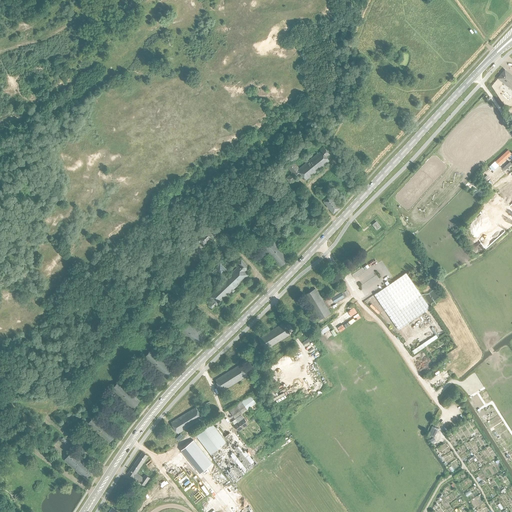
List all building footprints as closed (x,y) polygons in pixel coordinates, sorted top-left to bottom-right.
[(498,78),(511,89),(511,75),(505,70),(498,78)] [(292,159),(285,164),(292,173),(286,177),(290,183),(301,174),(306,179),(329,160),(328,158),(327,157),(330,155),(323,146),(320,149),(321,150),(299,168),(292,159)] [(497,163),(506,154),(508,156),(511,153),(508,149),(495,161),(497,163)] [(327,205),(327,206),(329,209),(330,209),(333,213),(339,208),(330,196),(324,201),(327,205)] [(381,227),(376,221),(372,225),(377,230),(381,227)] [(203,246),(212,238),(214,240),(222,249),(227,245),(218,236),(216,234),(221,230),(214,223),(193,243),(200,251),(204,247),(203,246)] [(270,237),(260,245),(280,267),(289,259),(270,237)] [(193,244),(185,251),(195,262),(203,254),(193,244)] [(206,289),(203,292),(201,295),(206,301),(209,298),(212,302),(209,305),(211,308),(215,305),(216,305),(231,291),(232,292),(234,290),(233,289),(248,274),(245,271),(248,267),(241,260),(237,263),(239,265),(228,276),(225,273),(228,270),(220,262),(213,269),(221,276),(224,280),(210,293),(206,289)] [(430,308),(421,295),(406,273),(385,287),(374,295),(398,329),(430,308)] [(320,319),(330,313),(315,288),(304,295),(320,319)] [(198,346),(202,342),(206,336),(184,318),(176,327),(198,346)] [(283,323),(259,338),(265,349),(290,334),(283,323)] [(326,325),(319,330),(321,333),(328,328),(326,325)] [(165,377),(169,373),(174,368),(152,349),(143,358),(165,377)] [(240,365),(215,380),(222,391),(247,375),(240,365)] [(141,399),(123,383),(119,380),(111,390),(133,409),(141,399)] [(250,396),(228,409),(231,413),(235,418),(241,414),(251,406),(256,403),(250,396)] [(8,400),(3,407),(31,430),(36,423),(11,402),(8,400)] [(171,422),(178,433),(202,418),(196,407),(171,422)] [(244,418),(241,414),(235,418),(238,422),(234,425),(239,431),(242,428),(248,424),(244,418)] [(87,425),(109,443),(117,434),(95,415),(87,425)] [(195,434),(210,454),(226,442),(211,422),(195,434)] [(432,426),(428,435),(433,437),(437,428),(432,426)] [(193,440),(182,449),(194,464),(201,473),(212,463),(205,454),(193,440)] [(64,460),(65,460),(86,479),(94,470),(72,450),(64,460)] [(144,485),(149,477),(145,474),(143,478),(136,473),(148,455),(143,452),(128,474),(140,482),(144,485)]
